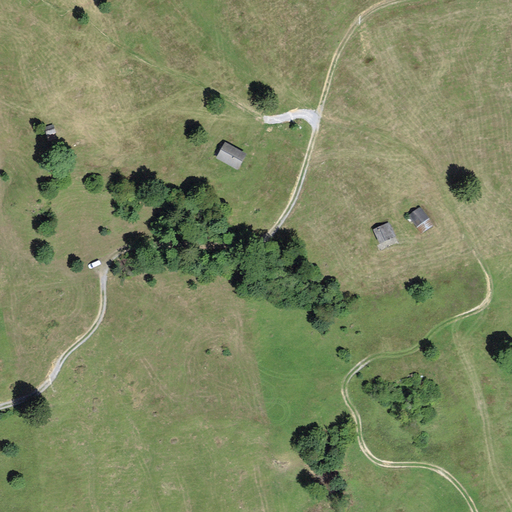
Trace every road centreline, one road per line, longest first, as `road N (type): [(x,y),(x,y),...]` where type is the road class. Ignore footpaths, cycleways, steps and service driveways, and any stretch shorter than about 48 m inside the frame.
road 1 (track): [(473,511),(442,471),(367,454),(344,387),(368,359),(403,352),(476,310),(488,295),(485,275),(422,159),(403,144),(319,122)]
road 2 (track): [(0,406),(40,390),(93,327),(103,268),(120,250),(251,243),(269,234),(294,198),(319,122)]
road 3 (track): [(129,52),(257,116),(310,113),(319,122)]
road 4 (track): [(319,122),(335,57),(356,22),(400,0)]
